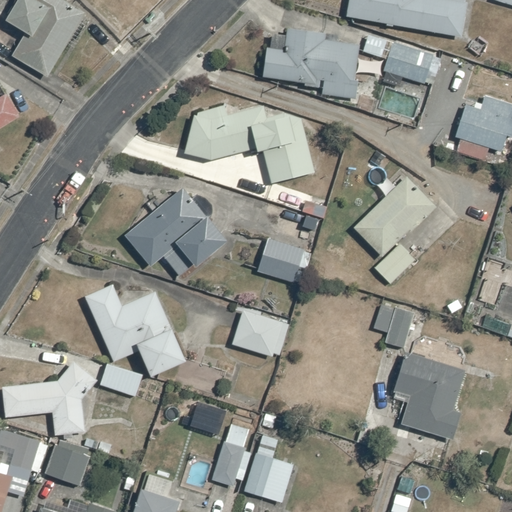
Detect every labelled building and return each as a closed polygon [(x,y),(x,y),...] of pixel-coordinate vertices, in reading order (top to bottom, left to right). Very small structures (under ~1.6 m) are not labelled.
[(12,53),(46,74),(65,44),(73,49),(94,16),(67,0),(15,0),(3,20),(24,33),(12,53)] [(453,0),(349,0),(346,16),(460,37),(467,3),(453,0)] [(304,82),(303,85),(321,88),(320,93),(353,98),(361,45),(325,39),(325,35),(288,29),(285,50),(267,48),(263,76),(304,82)] [(439,55),(365,34),(360,52),(386,60),(383,71),(431,84),(439,55)] [(0,126),(22,113),(8,91),(0,96),(0,126)] [(464,105),(455,137),(460,139),(456,152),(484,160),(488,147),(505,151),(511,124),(511,102),(485,95),(481,110),(464,105)] [(269,103),(229,112),(227,104),(191,113),(192,121),(186,153),(213,159),(262,147),(270,183),(314,172),(300,112),(273,119),(269,103)] [(398,242),(435,207),(407,177),(355,226),(384,257),(374,266),(389,283),(414,260),(398,242)] [(185,187),(126,234),(150,265),(163,255),(182,278),(228,241),(211,219),(212,217),(212,214),(212,212),(212,210),(211,207),(211,205),(209,203),(208,201),(206,199),(204,198),(202,197),(199,196),(197,196),(195,196),(192,196),(185,187)] [(310,250),(266,237),(257,271),(300,283),(310,250)] [(122,306),(113,284),(85,296),(114,360),(140,349),(152,376),(186,361),(155,291),(122,306)] [(413,310),(378,302),(372,327),(388,331),(385,342),(404,346),(413,310)] [(289,322),(243,308),(232,343),(278,357),(289,322)] [(464,370),(406,355),(396,392),(411,396),(403,425),(453,439),(460,412),(453,410),(464,370)] [(97,381),(73,361),(56,382),(3,386),(5,415),(53,412),(55,433),(84,431),(82,401),(97,381)] [(142,374),(106,362),(99,384),(135,396),(142,374)] [(372,402),(356,399),(353,417),(369,420),(372,402)] [(277,415),(262,410),(257,426),(272,431),(277,415)] [(250,452),(243,450),(249,429),(229,423),(213,479),(233,485),(238,469),(244,471),(250,452)] [(0,511),(5,497),(23,502),(31,479),(41,482),(44,475),(38,473),(48,439),(0,424),(0,511)] [(279,438),(262,432),(243,490),(282,503),(294,464),(272,457),(279,438)] [(86,469),(91,452),(54,441),(44,473),(80,485),(86,469)] [(145,474),(140,488),(132,511),(204,511),(205,508),(183,501),(188,487),(145,474)] [(382,476),(367,474),(365,492),(381,494),(382,476)] [(409,511),(417,480),(399,476),(391,511),(394,511),(409,511)] [(48,498),(45,508),(42,507),(40,511),(118,511),(89,503),(64,496),(62,502),(48,498)]
